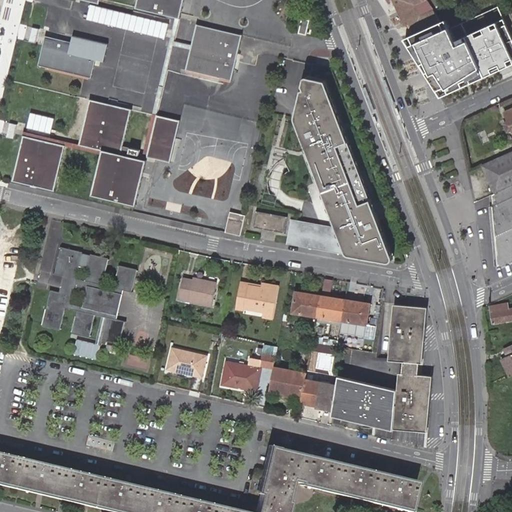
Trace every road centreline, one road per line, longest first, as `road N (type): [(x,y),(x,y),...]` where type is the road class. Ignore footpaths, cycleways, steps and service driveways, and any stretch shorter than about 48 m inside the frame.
road 1 (residential): [(257,416),(48,368),(32,439),(241,486)]
road 2 (residential): [(431,282),(234,246),(0,189)]
road 3 (tertiary): [(326,0),(431,282)]
road 4 (residential): [(455,465),(257,416)]
road 5 (tertiary): [(431,282),(452,371),(455,465)]
road 6 (tertiary): [(469,300),(412,130)]
road 7 (tertiary): [(478,470),(469,300)]
road 8 (tertiary): [(412,130),(362,0)]
